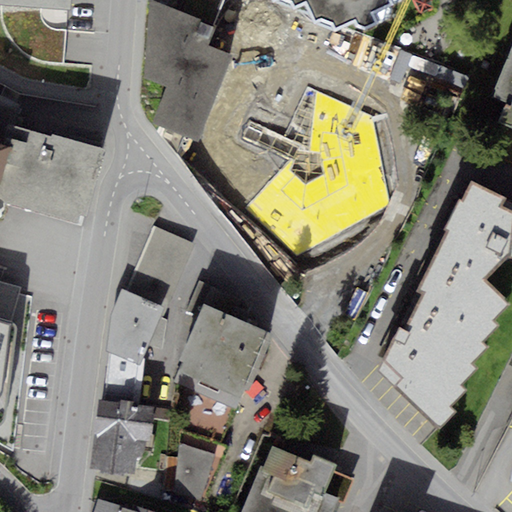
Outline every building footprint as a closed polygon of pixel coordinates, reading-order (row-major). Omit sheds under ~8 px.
[(71,0),(0,0),(0,7),(70,12),(71,6),(71,0)] [(178,0),(174,10),(152,0),(151,0),(142,78),(166,87),(153,121),(197,142),(232,56),(207,45),(216,29),(212,27),(223,0),(178,0)] [(272,0),(273,2),(280,0),(281,0),(292,3),(293,9),(307,5),(314,21),(320,19),(332,25),(333,32),(354,21),(355,26),(365,29),(377,23),(373,12),(393,4),(391,0),(272,0)] [(511,44),(492,96),(506,102),(497,122),(511,126),(511,44)] [(315,147),(336,97),(277,73),(284,57),(256,46),(240,85),(249,89),(228,141),(279,162),(289,136),(315,147)] [(8,126),(2,145),(12,148),(0,187),(0,201),(81,226),(104,150),(52,134),(51,139),(8,126)] [(0,187),(12,148),(2,145),(0,144),(0,187)] [(505,199),(471,183),(463,202),(459,200),(444,230),(448,231),(417,292),(424,294),(405,330),(399,327),(378,370),(439,429),(455,412),(449,404),(466,390),(460,384),(476,370),(471,365),(488,349),(481,341),(498,325),(493,320),(509,305),(486,279),(510,257),(511,257),(511,212),(499,206),(505,199)] [(153,227),(126,292),(164,309),(193,245),(153,227)] [(0,321),(9,324),(21,288),(0,281),(0,321)] [(126,292),(120,289),(111,314),(106,353),(138,366),(141,359),(164,309),(126,292)] [(272,335),(204,304),(179,361),(182,363),(175,381),(235,407),(243,389),(247,391),(272,335)] [(0,321),(0,423),(3,419),(15,329),(14,325),(9,324),(0,321)] [(144,359),(141,359),(138,366),(106,353),(103,396),(121,399),(134,401),(139,401),(144,359)] [(120,404),(99,401),(90,468),(100,470),(100,472),(133,477),(136,457),(143,458),(145,442),(149,443),(154,409),(134,406),(134,401),(121,399),(120,404)] [(214,455),(180,444),(178,496),(197,505),(214,455)] [(309,462),(272,447),(263,467),(262,467),(242,511),(334,511),(340,499),(325,492),(336,466),(312,456),(309,462)] [(119,511),(121,508),(97,501),(93,511),(119,511)]
